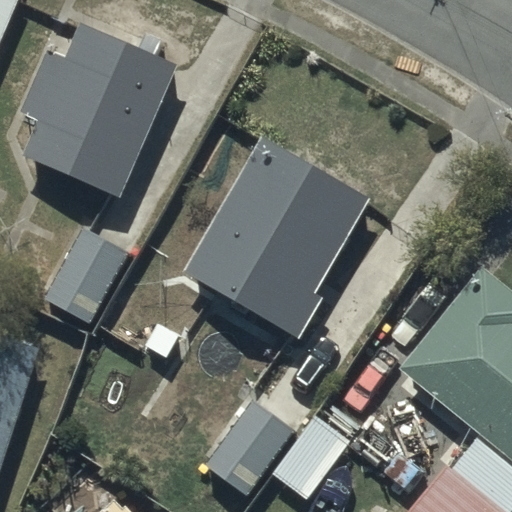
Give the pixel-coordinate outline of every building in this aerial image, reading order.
[(0,0),(0,32),(13,0),(0,0)] [(24,145),(119,188),(178,56),(79,12),(63,47),(49,40),(20,105),(38,114),(24,145)] [(263,126),(186,262),(303,328),(317,302),(309,297),(371,187),(263,126)] [(44,292),(88,319),(132,247),(87,220),(44,292)] [(398,360),(479,426),(460,449),(452,443),(395,511),(507,511),(511,508),(511,507),(510,505),(511,502),(511,280),(483,256),(398,360)] [(0,465),(45,335),(0,319),(0,465)] [(207,456),(245,486),(293,423),(255,394),(207,456)] [(273,469),(309,495),(351,438),(316,412),(273,469)] [(143,511),(127,494),(123,497),(116,489),(91,511),(143,511)]
